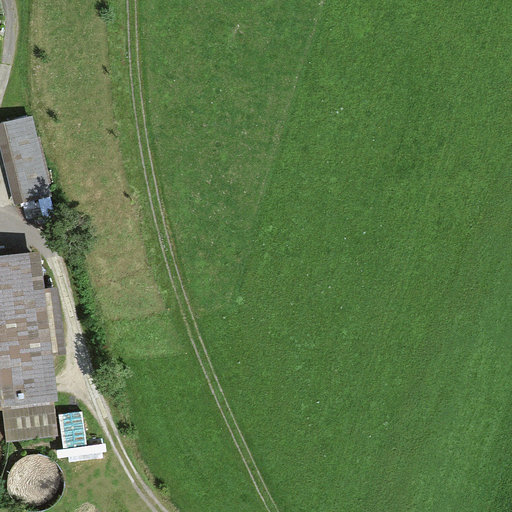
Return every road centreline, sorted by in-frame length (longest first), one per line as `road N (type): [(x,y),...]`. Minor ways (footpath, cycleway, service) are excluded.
road 1 (track): [(131,0),(135,99),(155,201),(195,343),(270,511)]
road 2 (track): [(165,511),(79,348),(51,255),(11,219),(0,187)]
